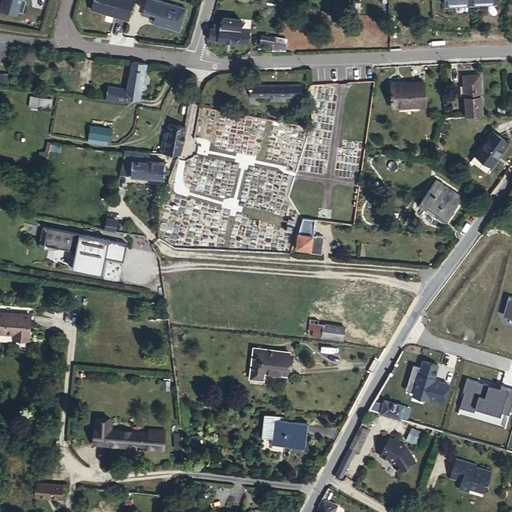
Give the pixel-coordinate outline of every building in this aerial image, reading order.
[(0,0),(0,10),(23,17),(28,4),(23,2),(23,0),(0,0)] [(96,0),(93,13),(130,24),(137,2),(130,0),(96,0)] [(188,13),(149,2),(145,15),(158,19),(155,27),(157,29),(164,31),(167,30),(168,27),(182,31),(188,13)] [(216,28),(253,37),(256,24),(247,22),(250,12),(232,8),(231,11),(230,11),(229,11),(228,15),(223,14),(222,17),(219,16),(216,28)] [(279,46),(281,33),(270,30),(267,39),(274,40),(273,45),(279,46)] [(279,46),(277,52),(284,54),(288,35),(281,33),(279,46)] [(284,54),(284,56),(294,56),(298,41),(294,39),(295,36),(288,35),(284,54)] [(50,52),(36,50),(35,57),(46,59),(50,60),(50,52)] [(150,66),(136,64),(132,91),(146,94),(150,66)] [(0,82),(8,84),(9,74),(0,72),(0,82)] [(486,72),(471,73),(472,82),(465,82),(465,94),(472,94),(473,113),(488,111),(486,72)] [(431,81),(398,80),(397,105),(430,107),(431,81)] [(307,88),(259,87),(259,100),(307,100),(307,88)] [(146,94),(132,91),(113,89),(111,98),(136,103),(138,98),(147,98),(148,94),(146,94)] [(54,100),(32,97),(30,110),(51,114),(54,100)] [(204,108),(202,121),(209,122),(211,109),(204,108)] [(101,125),(98,141),(104,143),(111,145),(117,145),(121,143),(123,130),(101,125)] [(187,156),(191,127),(175,126),(173,135),(171,134),(169,136),(166,154),(171,154),(187,156)] [(511,151),(511,140),(500,132),(484,154),(501,166),(511,151)] [(142,154),(130,154),(125,174),(140,176),(142,154)] [(180,181),(187,156),(171,154),(166,154),(142,154),(140,176),(180,181)] [(45,178),(49,158),(39,156),(35,177),(45,178)] [(468,195),(441,176),(422,201),(449,221),(468,195)] [(104,231),(126,234),(126,229),(122,229),(123,224),(110,223),(109,227),(105,226),(104,231)] [(311,224),(308,236),(328,237),(331,225),(311,224)] [(132,263),(135,246),(55,233),(52,251),(84,256),(82,273),(111,278),(113,265),(111,264),(112,260),(114,261),(132,263)] [(335,259),(337,238),(328,237),(308,236),(306,242),(307,253),(324,255),(325,258),(335,259)] [(406,297),(386,286),(374,309),(394,319),(406,297)] [(511,297),(508,296),(503,316),(511,318),(511,297)] [(179,320),(177,304),(138,304),(137,322),(179,320)] [(35,343),(35,318),(1,317),(1,337),(22,338),(22,344),(35,343)] [(341,339),(342,328),(333,327),(332,321),(321,320),(319,337),(341,339)] [(362,330),(342,328),(341,339),(359,342),(362,330)] [(281,355),(246,351),(242,379),(254,382),(254,376),(279,379),(281,355)] [(420,367),(414,365),(406,390),(413,392),(412,395),(430,401),(431,399),(445,403),(451,384),(434,379),(438,364),(422,359),(420,367)] [(500,388),(466,378),(462,390),(465,391),(460,408),(474,412),(475,407),(501,414),(502,411),(511,414),(511,409),(511,388),(501,385),(500,388)] [(389,422),(409,428),(412,415),(391,409),(389,422)] [(356,433),(367,438),(371,429),(361,424),(356,433)] [(308,430),(276,426),(274,450),(305,453),(308,430)] [(415,443),(420,430),(411,427),(406,440),(415,443)] [(85,430),(84,440),(94,440),(100,441),(100,431),(85,430)] [(174,452),(181,452),(180,433),(172,434),(174,452)] [(350,444),(358,448),(360,450),(367,438),(356,433),(350,444)] [(193,446),(201,446),(201,436),(192,436),(193,446)] [(390,437),(381,456),(392,461),(399,471),(415,462),(406,446),(390,437)] [(94,440),(94,455),(152,459),(154,441),(138,439),(138,444),(100,441),(94,440)] [(94,440),(84,440),(83,454),(94,455),(94,440)] [(350,444),(336,474),(342,477),(358,448),(350,444)] [(460,464),(455,482),(460,484),(466,485),(464,495),(475,500),(477,496),(490,501),(498,479),(481,473),(481,470),(460,464)] [(48,495),(23,492),(21,506),(48,508),(48,495)]
